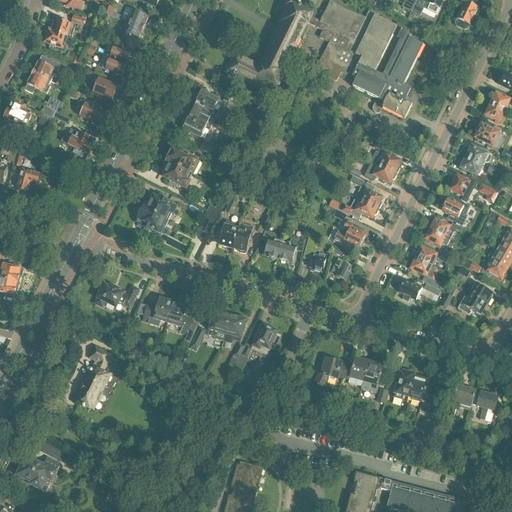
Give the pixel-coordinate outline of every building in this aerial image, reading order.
[(60,0),(60,2),(68,4),(67,7),(83,11),(85,4),(80,3),(80,0),(60,0)] [(137,0),(139,1),(156,8),(159,0),(137,0)] [(405,121),(412,107),(405,103),(411,90),(404,87),(424,47),(410,40),(411,38),(407,36),(408,34),(410,31),(397,24),(396,27),(377,18),(379,15),(370,11),(366,19),(358,15),(337,5),(331,2),(321,22),(312,18),(313,15),(301,8),(302,7),(293,3),(294,0),(281,0),(277,9),(285,13),(279,25),(281,26),(262,65),(260,64),(258,67),(235,55),(226,72),(267,93),(268,92),(274,96),(286,71),(285,70),(307,25),(308,25),(317,29),(317,30),(318,30),(323,32),(319,39),(321,39),(321,40),(324,41),(325,42),(327,43),(327,42),(329,44),(323,56),(315,73),(335,82),(336,82),(337,82),(338,81),(339,78),(353,85),(353,84),(355,85),(353,88),(377,100),(373,109),(373,110),(374,113),(375,114),(376,115),(377,115),(379,115),(380,115),(381,114),(382,113),(383,110),(405,121)] [(425,0),(421,10),(435,16),(443,0),(425,0)] [(456,22),(455,25),(456,28),(464,32),(467,31),(470,25),(472,23),(472,21),(477,10),(476,9),(475,8),(472,6),(471,7),(465,4),(456,22)] [(103,14),(110,17),(110,18),(121,22),(123,17),(114,13),(115,10),(106,6),(103,14)] [(129,19),(127,18),(125,23),(144,30),(149,18),(132,12),(129,19)] [(49,33),(67,39),(67,38),(71,40),(75,27),(62,23),(63,20),(55,17),(50,33),(49,32),(49,33)] [(74,17),(72,23),(84,28),(86,21),(74,17)] [(125,23),(119,36),(123,37),(139,43),(144,30),(125,23)] [(451,41),(454,35),(441,29),(438,35),(451,41)] [(45,44),(52,47),(51,50),(65,54),(67,47),(65,46),(67,39),(49,33),(45,44)] [(112,54),(109,53),(107,58),(127,65),(132,54),(115,47),(112,54)] [(81,67),(83,62),(74,57),(71,63),(81,67)] [(41,63),(40,63),(34,75),(52,84),(55,77),(52,76),(56,70),(60,72),(62,66),(51,61),(43,58),(41,63)] [(103,69),(122,77),(127,65),(107,58),(103,69)] [(83,75),(92,78),(94,73),(85,70),(83,75)] [(500,86),(511,92),(511,75),(506,73),(500,86)] [(26,92),(34,96),(36,90),(48,96),(51,89),(49,88),(52,84),(34,75),(28,86),(29,87),(26,92)] [(93,84),(97,85),(93,95),(113,103),(119,87),(99,79),(99,80),(95,79),(93,84)] [(64,83),(59,81),(56,86),(69,92),(71,88),(64,84),(64,83)] [(198,95),(198,96),(199,97),(199,98),(196,103),(204,107),(203,109),(206,110),(203,116),(214,122),(219,112),(218,111),(222,102),(209,96),(209,95),(209,94),(209,93),(208,92),(207,91),(206,91),(205,90),(204,90),(203,90),(202,90),(201,91),(200,91),(200,92),(199,93),(199,94),(198,95)] [(80,95),(70,91),(67,98),(77,102),(80,95)] [(227,92),(224,98),(236,104),(239,98),(227,92)] [(511,102),(496,95),(491,106),(505,113),(511,102)] [(46,107),(56,113),(59,115),(64,105),(50,98),(46,107)] [(34,112),(42,116),(37,124),(48,129),(53,119),(56,113),(55,113),(56,113),(46,107),(45,109),(30,101),(28,107),(35,110),(34,112)] [(81,117),(93,123),(92,125),(98,128),(99,126),(100,127),(106,115),(81,102),(79,107),(84,110),(81,117)] [(3,125),(13,130),(15,125),(26,131),(33,116),(26,112),(27,109),(14,103),(10,112),(9,111),(9,112),(7,113),(5,117),(6,119),(5,120),(6,121),(3,125)] [(485,117),(500,124),(505,113),(491,106),(485,117)] [(56,113),(53,119),(68,126),(71,121),(56,113)] [(189,135),(190,134),(191,134),(204,140),(208,131),(210,132),(214,122),(203,116),(200,122),(197,121),(196,123),(189,119),(186,125),(185,125),(184,125),(184,126),(183,127),(182,128),(182,129),(182,130),(182,131),(182,132),(183,132),(183,133),(184,134),(185,135),(186,135),(187,135),(188,135),(189,135)] [(496,133),(482,126),(475,140),(492,148),(501,130),(498,129),(496,133)] [(68,147),(75,151),(74,154),(82,158),(84,154),(90,157),(96,143),(71,131),(69,137),(73,139),(68,147)] [(371,145),(374,146),(373,149),(380,153),(383,147),(377,144),(378,142),(374,140),(371,145)] [(202,143),(199,149),(211,155),(214,149),(202,143)] [(2,148),(0,154),(9,157),(10,157),(13,151),(2,148)] [(487,155),(472,148),(467,159),(483,167),(485,163),(487,164),(489,163),(491,159),(490,157),(487,156),(487,155)] [(192,176),(194,176),(201,162),(179,151),(179,152),(175,150),(172,156),(171,156),(169,157),(168,158),(167,159),(167,161),(167,162),(167,163),(168,164),(192,176)] [(10,157),(9,157),(7,163),(14,165),(18,152),(13,151),(10,157)] [(502,157),(511,162),(511,155),(505,152),(502,157)] [(384,155),(381,160),(378,166),(398,176),(400,170),(400,167),(401,163),(384,155)] [(16,158),(13,169),(19,171),(23,160),(16,158)] [(462,168),(462,169),(461,169),(477,177),(480,170),(481,171),(483,167),(467,159),(465,163),(461,163),(460,166),(461,167),(462,168)] [(165,170),(165,172),(161,179),(188,192),(192,183),(189,181),(192,176),(168,164),(165,170)] [(226,173),(233,175),(229,182),(236,186),(243,171),(230,165),(226,173)] [(488,169),(498,174),(500,170),(490,165),(488,169)] [(378,166),(373,176),(390,185),(392,182),(395,181),(398,176),(378,166)] [(500,175),(498,174),(488,169),(486,173),(499,178),(500,175)] [(41,175),(23,170),(18,190),(20,190),(19,193),(27,196),(28,193),(32,194),(35,192),(37,186),(38,186),(41,175)] [(349,183),(361,189),(356,199),(380,211),(383,205),(382,204),(381,203),(383,199),(372,194),(375,188),(366,184),(367,182),(360,179),(359,180),(353,177),(349,183)] [(463,198),(470,184),(457,178),(450,192),(463,198)] [(478,193),(487,197),(485,201),(493,205),(499,194),(482,185),(478,193)] [(148,211),(145,209),(144,210),(169,222),(171,218),(169,217),(170,215),(174,217),(179,208),(170,204),(171,203),(159,197),(158,200),(154,198),(148,211)] [(226,206),(223,212),(229,215),(236,201),(230,197),(226,206)] [(350,209),(345,206),(342,212),(359,221),(362,215),(372,220),(374,216),(376,217),(377,216),(380,211),(356,199),(350,209)] [(446,207),(444,212),(458,220),(459,219),(461,219),(463,216),(466,218),(469,211),(464,209),(464,208),(450,201),(449,201),(446,200),(444,201),(443,203),(443,205),(446,207)] [(216,209),(210,206),(207,213),(219,218),(223,212),(226,206),(219,203),(216,209)] [(143,228),(152,232),(152,231),(161,235),(164,228),(166,226),(167,226),(169,222),(144,210),(142,211),(141,212),(140,214),(140,215),(140,218),(140,220),(138,224),(143,226),(143,227),(143,228)] [(334,217),(344,222),(347,217),(336,212),(334,217)] [(493,212),(489,218),(506,228),(509,222),(493,212)] [(204,233),(198,230),(198,231),(204,234),(207,227),(213,230),(219,218),(207,213),(204,219),(210,222),(204,233)] [(266,216),(261,226),(267,228),(271,218),(266,216)] [(435,219),(429,230),(444,238),(450,241),(454,234),(448,231),(450,227),(435,219)] [(342,232),(347,235),(363,243),(367,233),(361,230),(362,229),(348,222),(342,232)] [(227,223),(226,226),(220,246),(233,250),(238,229),(235,228),(236,225),(227,223)] [(453,224),(450,229),(460,234),(463,229),(458,226),(453,224)] [(233,250),(240,252),(240,254),(246,255),(250,241),(251,241),(253,234),(254,230),(254,229),(240,225),(239,229),(238,229),(233,250)] [(204,234),(198,231),(196,236),(208,242),(213,230),(207,227),(204,234)] [(429,230),(428,233),(424,241),(439,248),(441,245),(447,248),(450,241),(444,238),(429,230)] [(499,238),(504,242),(505,241),(511,245),(511,232),(508,230),(506,233),(503,232),(499,238)] [(357,253),(363,243),(347,235),(342,232),(339,231),(333,243),(341,247),(350,252),(351,250),(357,253)] [(272,261),(275,262),(276,262),(278,262),(279,257),(284,242),(278,241),(278,239),(277,237),(275,235),(266,233),(262,241),(268,243),(266,253),(264,252),(263,257),(263,258),(268,259),(271,260),(272,261)] [(319,255),(320,253),(320,252),(316,251),(318,240),(309,237),(303,260),(309,262),(309,260),(311,260),(308,269),(313,270),(313,271),(322,274),(327,257),(319,255)] [(296,252),(303,253),(306,242),(295,239),(289,244),(284,242),(279,257),(278,262),(281,263),(282,264),(284,265),(285,264),(289,265),(289,264),(294,265),(295,260),(294,260),(296,252)] [(504,242),(498,252),(511,259),(511,245),(505,241),(504,242)] [(335,248),(332,253),(342,258),(344,252),(335,248)] [(437,257),(422,249),(416,260),(432,267),(437,257)] [(487,259),(492,262),(507,270),(511,261),(511,259),(498,252),(494,249),(487,259)] [(443,255),(452,260),(454,255),(445,250),(443,255)] [(452,260),(443,255),(440,259),(450,264),(452,260)] [(0,279),(18,284),(21,270),(4,265),(0,264),(0,260),(1,257),(0,256),(0,269),(2,270),(1,273),(0,272),(0,279)] [(422,283),(426,285),(427,285),(438,290),(441,285),(432,280),(437,270),(432,267),(416,260),(411,270),(425,277),(422,283)] [(333,276),(336,277),(346,282),(353,268),(339,261),(336,267),(334,266),(331,274),(333,276)] [(489,268),(487,266),(484,271),(501,281),(507,270),(492,262),(489,268)] [(469,269),(478,275),(482,269),(473,263),(469,269)] [(457,274),(467,280),(471,273),(461,267),(457,274)] [(0,293),(14,297),(18,284),(0,279),(0,293)] [(417,286),(416,288),(406,282),(400,293),(405,296),(403,300),(409,303),(411,299),(416,302),(423,289),(417,286)] [(470,296),(485,305),(486,305),(488,306),(492,300),(489,299),(492,294),(474,284),(472,288),(474,290),(470,296)] [(427,285),(426,285),(424,290),(439,298),(442,292),(438,290),(427,285)] [(96,305),(105,309),(106,305),(117,311),(120,304),(123,305),(123,306),(130,310),(139,292),(132,289),(127,298),(124,297),(124,296),(118,293),(119,291),(112,288),(111,289),(105,286),(96,305)] [(447,311),(454,298),(447,295),(440,307),(441,307),(447,311)] [(468,300),(465,298),(458,310),(469,317),(472,312),(479,316),(485,305),(470,296),(468,300)] [(152,319),(154,320),(154,321),(168,325),(174,304),(161,300),(158,310),(148,307),(143,323),(150,325),(152,319)] [(168,325),(181,329),(179,334),(185,337),(193,322),(184,318),(187,308),(174,304),(168,325)] [(231,317),(215,313),(208,337),(215,338),(214,340),(224,343),(231,317)] [(231,317),(224,343),(232,345),(233,342),(241,344),(247,322),(231,317)] [(121,318),(115,331),(126,337),(133,323),(121,318)] [(252,349),(247,346),(235,371),(242,374),(249,360),(247,359),(252,351),(258,354),(258,353),(267,357),(270,352),(270,353),(273,346),(276,347),(280,339),(276,337),(278,333),(263,326),(254,345),(252,349)] [(198,332),(193,344),(199,347),(205,335),(198,332)] [(245,348),(239,345),(233,356),(240,359),(245,348)] [(79,393),(81,394),(77,402),(94,411),(98,404),(100,404),(104,395),(103,393),(112,375),(105,371),(113,356),(96,348),(90,360),(97,363),(95,367),(93,366),(84,386),(82,385),(79,393)] [(324,371),(322,371),(316,383),(324,387),(328,378),(337,380),(338,377),(344,379),(348,367),(342,365),(342,364),(327,360),(324,371)] [(349,384),(362,388),(363,388),(370,364),(356,360),(354,368),(348,367),(344,379),(349,380),(349,384)] [(377,392),(384,367),(370,364),(363,388),(377,392)] [(393,394),(395,394),(394,399),(403,401),(404,397),(409,398),(415,376),(404,373),(403,376),(401,375),(399,382),(397,381),(393,394)] [(409,398),(412,399),(412,401),(423,405),(429,383),(414,379),(415,376),(409,398)] [(423,405),(430,406),(429,409),(435,410),(442,386),(429,383),(423,405)] [(452,407),(449,406),(446,416),(455,418),(457,409),(465,411),(465,410),(471,411),(472,407),(476,394),(476,392),(457,387),(452,407)] [(380,390),(377,403),(385,405),(388,392),(380,390)] [(492,416),(493,416),(493,415),(497,418),(504,408),(498,404),(499,399),(481,394),(481,395),(476,394),(472,407),(473,407),(473,406),(477,407),(476,408),(482,410),(482,411),(483,413),(492,415),(492,416)] [(380,418),(377,430),(385,432),(388,420),(380,418)] [(501,433),(507,424),(500,420),(495,429),(501,433)] [(433,446),(436,435),(428,433),(425,444),(433,446)] [(410,443),(400,440),(397,451),(406,454),(410,443)] [(18,477),(32,484),(31,486),(43,492),(48,482),(53,484),(59,473),(57,472),(61,465),(47,459),(43,466),(27,458),(18,477)] [(238,472),(235,471),(233,478),(259,485),(263,469),(261,468),(261,466),(255,465),(254,467),(240,463),(238,472)] [(371,511),(380,480),(367,476),(356,474),(354,483),(357,484),(354,496),(351,496),(346,511),(371,511)] [(232,485),(234,485),(232,494),(255,500),(259,485),(233,478),(232,485)] [(384,481),(381,491),(391,493),(387,508),(392,509),(393,511),(398,511),(471,511),(473,507),(474,507),(475,505),(468,503),(467,508),(395,489),(396,484),(384,481)] [(230,502),(227,502),(226,508),(239,511),(252,511),(255,500),(232,494),(230,502)]
